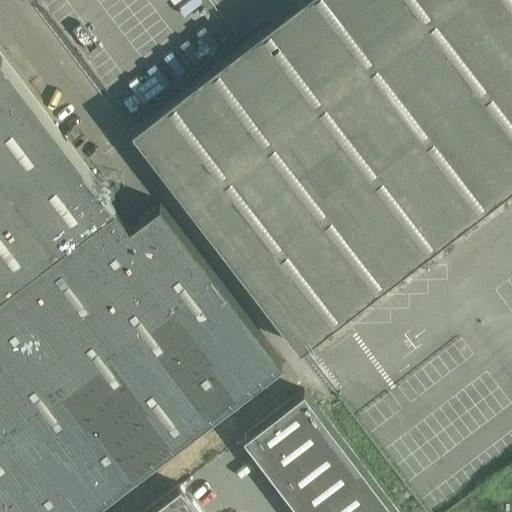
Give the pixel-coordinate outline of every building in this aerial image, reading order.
[(132,125),(135,129),(138,127),(135,123),(239,44),(296,0),(294,0),(238,43),(132,125)] [(138,127),(138,129),(135,129),(301,346),(302,345),(421,252),(437,240),(511,183),(511,0),(296,0),(239,44),(135,123),(138,127)] [(194,0),(177,0),(196,23),(206,15),(194,0)] [(221,279),(161,200),(146,212),(130,223),(126,217),(103,187),(0,52),(0,511),(82,511),(282,360),(221,279)] [(437,240),(421,252),(427,259),(434,254),(442,248),(437,240)] [(335,429),(306,391),(304,389),(262,421),(255,427),(244,435),(275,475),(335,429)] [(307,511),(365,468),(335,429),(275,475),(303,511),(307,511)] [(389,511),(395,507),(365,468),(307,511),(389,511)] [(211,511),(188,479),(148,507),(147,511),(211,511)]
